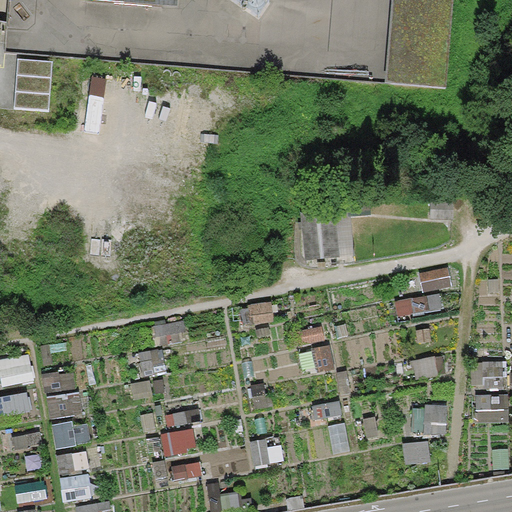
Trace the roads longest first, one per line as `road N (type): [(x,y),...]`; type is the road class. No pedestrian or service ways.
road 1 (track): [(0,346),(456,255),(511,228)]
road 2 (unknown): [(194,19),(288,41),(324,22),(340,0)]
road 3 (unknown): [(74,0),(84,8),(194,19)]
